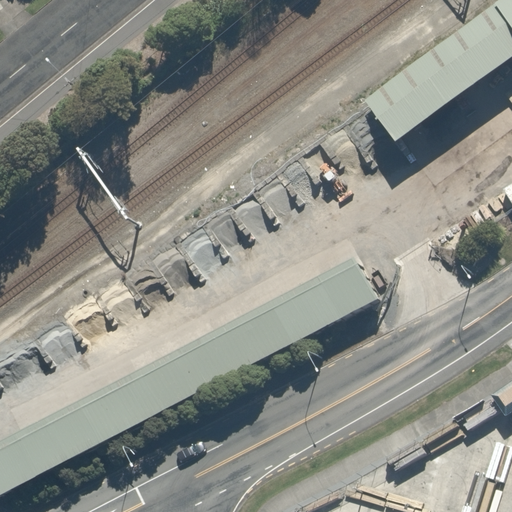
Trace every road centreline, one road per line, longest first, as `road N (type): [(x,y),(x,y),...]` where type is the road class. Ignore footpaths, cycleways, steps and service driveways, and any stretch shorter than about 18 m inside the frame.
road 1 (secondary): [(511,292),(408,363),(159,488)]
road 2 (tertiary): [(0,87),(107,0)]
